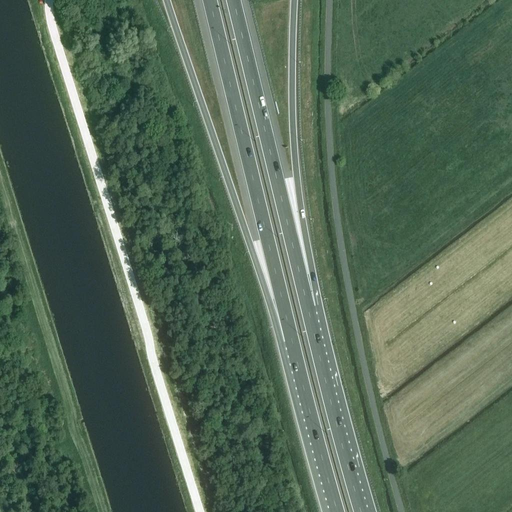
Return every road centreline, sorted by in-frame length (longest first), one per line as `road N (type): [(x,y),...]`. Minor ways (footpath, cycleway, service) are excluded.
road 1 (motorway): [(165,0),(292,342)]
road 2 (motorway): [(209,0),(292,342)]
road 3 (track): [(0,179),(101,511)]
road 4 (motorway): [(308,309),(233,0)]
road 5 (motorway): [(308,309),(295,159),(294,0)]
road 6 (motorway): [(360,511),(308,309)]
road 7 (motorway): [(292,342),(337,511)]
